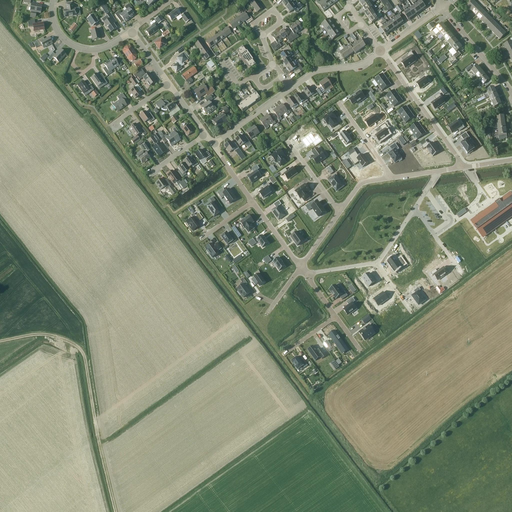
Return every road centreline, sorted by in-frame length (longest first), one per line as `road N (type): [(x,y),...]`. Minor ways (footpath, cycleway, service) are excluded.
road 1 (track): [(0,341),(49,334),(81,350),(115,511)]
road 2 (residential): [(464,167),(380,51)]
